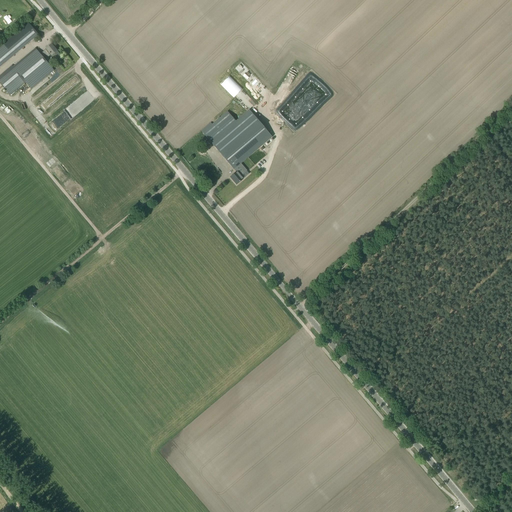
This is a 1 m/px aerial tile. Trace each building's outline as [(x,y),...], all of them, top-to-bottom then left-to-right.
[(28,23),(19,30),(29,42),(38,35),(28,23)] [(12,66),(0,75),(0,84),(9,95),(25,82),(31,89),(53,71),(44,60),(51,54),(54,59),(60,55),(55,48),(51,44),(45,49),(46,49),(40,54),(35,49),(14,66),(14,65),(12,67),(12,66)] [(292,68),(281,90),(286,92),(296,70),(292,68)] [(92,89),(75,101),(80,108),(97,96),(92,89)] [(275,113),(275,114),(276,114),(276,115),(276,116),(276,117),(277,117),(277,118),(278,119),(278,120),(279,120),(280,120),(280,121),(281,121),(282,121),(283,121),(284,121),(285,121),(286,121),(287,121),(288,120),(289,120),(289,119),(290,119),(290,118),(291,117),(291,116),(291,115),(292,115),(292,114),(292,113),(292,112),(292,111),(291,111),(291,110),(291,109),(290,109),(290,108),(289,108),(289,107),(288,107),(288,106),(287,106),(286,106),(286,105),(285,105),(284,105),(283,105),(282,105),(282,106),(281,106),(280,106),(279,106),(279,107),(278,107),(278,108),(277,108),(277,109),(276,110),(276,111),(276,112),(275,113)] [(211,123),(201,131),(210,142),(233,169),(234,169),(240,164),(241,163),(272,137),(249,110),(236,121),(228,112),(212,125),(211,123)] [(236,172),(230,177),(236,184),(240,181),(242,179),(240,176),(247,171),(241,163),(240,164),(234,169),(236,172)]
